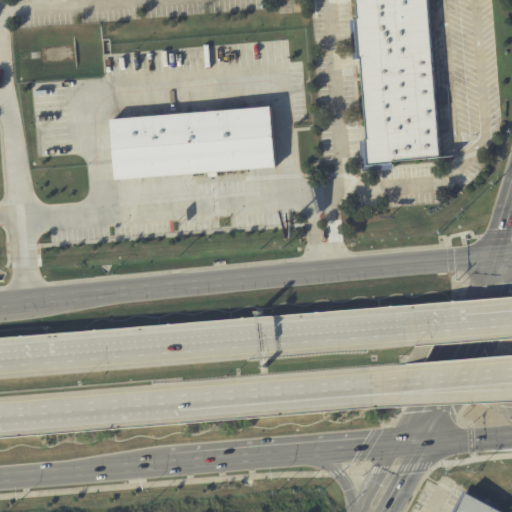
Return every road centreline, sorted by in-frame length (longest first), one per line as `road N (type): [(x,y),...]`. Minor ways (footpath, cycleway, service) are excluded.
road 1 (secondary): [(496,259),(29,299)]
road 2 (motorway): [(20,415),(330,389)]
road 3 (tertiary): [(373,511),(496,259)]
road 4 (motorway): [(423,325),(169,343)]
road 5 (motorway): [(169,343),(0,356)]
road 6 (secondary): [(0,477),(168,460)]
road 7 (secondary): [(168,460),(313,446)]
road 8 (motorway): [(384,397),(511,394)]
